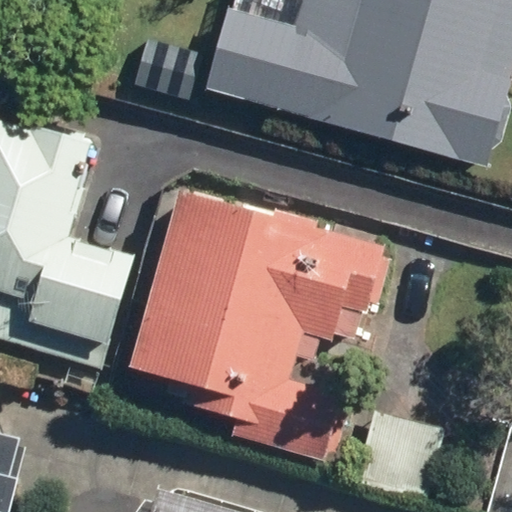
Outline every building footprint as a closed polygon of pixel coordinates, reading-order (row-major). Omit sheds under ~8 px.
[(492,177),(511,104),(511,0),(309,0),(303,26),(234,7),(208,99),(492,177)] [(206,50),(150,37),(138,90),(195,102),(206,50)] [(105,138),(0,108),(0,295),(33,305),(21,348),(108,372),(139,263),(74,245),(105,138)] [(396,248),(189,186),(123,405),(339,470),(362,395),(300,377),(315,330),(367,345),(396,248)] [(0,511),(16,511),(34,450),(0,439),(0,511)] [(251,511),(164,487),(157,511),(251,511)]
